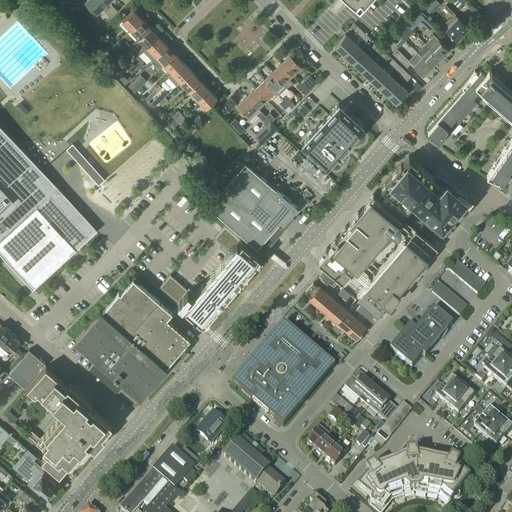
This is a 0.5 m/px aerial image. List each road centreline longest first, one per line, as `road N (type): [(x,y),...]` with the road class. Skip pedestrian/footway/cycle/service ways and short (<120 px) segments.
road 1 (tertiary): [(191,369),(400,131)]
road 2 (residential): [(411,397),(504,283),(455,241)]
road 3 (residential): [(264,0),(400,131)]
road 4 (residential): [(139,426),(0,305)]
road 5 (tertiary): [(400,131),(511,12)]
road 6 (residential): [(359,354),(455,241)]
road 7 (residential): [(281,446),(359,354)]
